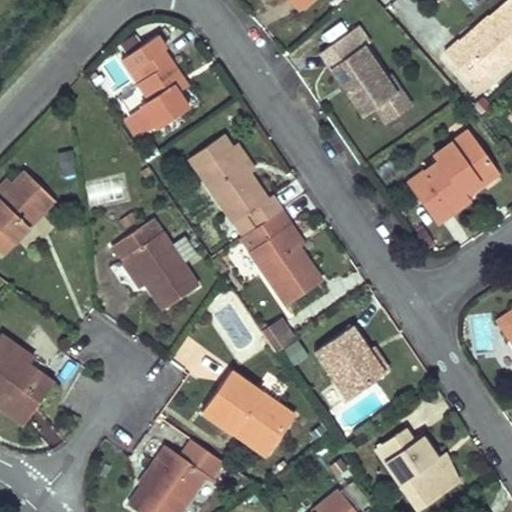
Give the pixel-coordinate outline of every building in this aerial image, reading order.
[(292,0),(300,8),(309,0),(292,0)] [(457,43),(444,55),(470,84),(483,73),(488,79),(511,58),(511,4),(462,49),(457,43)] [(363,46),(370,42),(358,25),(325,47),(336,63),(329,68),(361,116),(372,108),(394,93),(385,79),(363,46)] [(336,63),(325,47),(318,52),(329,68),(336,63)] [(164,51),(139,67),(146,78),(136,84),(147,102),(141,106),(143,109),(126,120),(139,139),(155,128),(157,130),(188,110),(179,96),(174,88),(185,82),(164,51)] [(390,75),(385,79),(394,93),(372,108),(382,123),(411,104),(390,75)] [(185,82),(174,88),(179,96),(190,89),(185,82)] [(466,134),(432,157),(436,164),(408,184),(437,226),(469,203),(465,197),(461,192),(493,171),(466,134)] [(232,225),(243,216),(255,228),(282,208),(271,194),(266,198),(248,174),(229,148),(219,135),(186,161),(232,225)] [(235,144),(229,148),(248,174),(254,169),(235,144)] [(68,152),(59,154),(63,169),(71,167),(68,152)] [(493,171),(461,192),(465,197),(497,176),(493,171)] [(0,252),(3,256),(54,201),(24,173),(0,198),(0,252)] [(255,228),(243,236),(290,302),(324,277),(301,246),(287,227),(293,223),(282,208),(255,228)] [(151,221),(112,247),(122,263),(127,258),(162,309),(196,286),(151,221)] [(293,223),(287,227),(301,246),(306,241),(293,223)] [(511,309),(511,310),(492,323),(499,332),(511,323),(511,309)] [(13,314),(2,330),(23,344),(34,329),(13,314)] [(292,342),(279,323),(261,335),(274,354),(292,342)] [(511,323),(499,332),(511,350),(511,323)] [(352,324),(315,352),(349,398),(386,370),(369,347),(352,324)] [(0,334),(0,346),(25,365),(30,358),(0,334)] [(392,367),(374,344),(369,347),(386,370),(392,367)] [(0,346),(0,408),(22,424),(51,383),(25,365),(0,346)] [(227,374),(199,414),(229,436),(234,431),(266,454),(291,418),(227,374)] [(402,427),(374,446),(416,509),(454,483),(435,456),(418,432),(410,437),(402,427)] [(207,478),(218,462),(188,442),(178,456),(167,448),(138,488),(125,507),(133,511),(177,511),(203,475),(207,478)] [(167,448),(163,445),(135,485),(138,488),(167,448)] [(445,451),(435,456),(454,483),(459,480),(445,451)] [(341,461),(330,468),(337,477),(347,470),(341,461)] [(338,493),(353,511),(356,511),(366,504),(350,483),(338,493)] [(353,511),(338,493),(337,492),(312,511),(353,511)]
